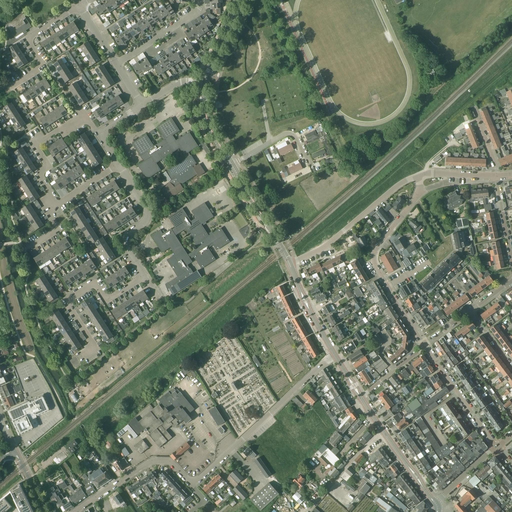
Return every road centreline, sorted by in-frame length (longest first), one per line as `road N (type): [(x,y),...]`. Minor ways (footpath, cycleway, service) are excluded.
road 1 (residential): [(187,480),(195,481),(333,352)]
road 2 (residential): [(423,345),(373,258),(420,190)]
road 3 (residential): [(80,355),(93,345),(69,300),(91,285),(109,298),(144,276)]
road 4 (residential): [(416,175),(289,264)]
road 5 (residential): [(58,201),(40,170),(47,163),(39,142),(87,115),(99,133)]
road 6 (residential): [(3,90),(43,65),(32,35),(78,6)]
road 7 (residential): [(144,276),(127,240),(146,208),(118,164)]
road 8 (residential): [(495,447),(423,345)]
